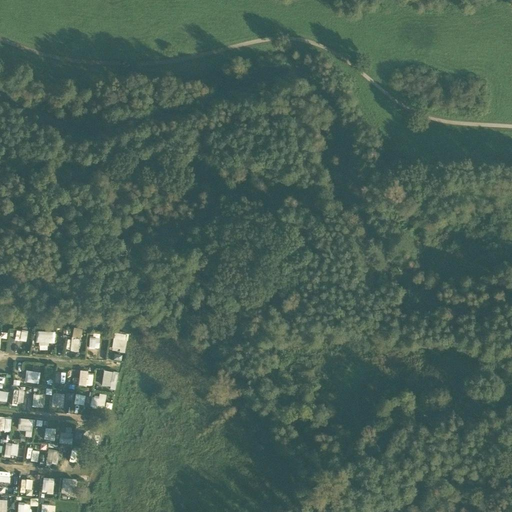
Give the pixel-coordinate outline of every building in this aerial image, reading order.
[(72,327),(70,339),(80,340),(82,329),(72,327)] [(13,341),(26,341),(27,331),(14,330),(13,341)] [(35,344),(54,345),(55,332),(35,331),(35,344)] [(125,353),(127,334),(114,333),(113,348),(119,349),(119,352),(125,353)] [(99,348),(99,338),(88,338),(88,348),(99,348)] [(66,340),(66,351),(78,351),(79,340),(66,340)] [(115,390),(119,374),(104,370),(100,386),(115,390)] [(24,383),(38,383),(39,371),(25,371),(24,383)] [(92,386),(93,372),(80,372),(79,386),(92,386)] [(0,401),(6,402),(8,393),(0,390),(0,401)] [(23,404),(24,391),(12,390),(11,403),(23,404)] [(63,408),(65,394),(52,392),(50,406),(63,408)] [(44,407),(44,394),(32,394),(32,407),(44,407)] [(85,406),(85,395),(74,394),(73,405),(85,406)] [(91,397),(90,407),(104,408),(105,395),(98,394),(98,398),(91,397)] [(9,432),(11,418),(3,417),(2,431),(9,432)] [(30,437),(32,420),(19,418),(18,436),(30,437)] [(71,444),(73,428),(65,427),(65,433),(60,432),(59,443),(71,444)] [(44,428),(43,440),(54,441),(56,429),(44,428)] [(4,443),(4,456),(17,456),(17,444),(4,443)] [(38,461),(39,450),(26,449),(25,460),(38,461)] [(47,464),(58,464),(58,450),(47,450),(47,464)] [(74,461),(77,451),(72,450),(69,459),(74,461)] [(41,493),(53,494),(54,478),(42,477),(41,493)] [(75,495),(77,480),(62,478),(60,493),(75,495)] [(21,479),(19,490),(25,491),(24,495),(30,496),(33,481),(21,479)] [(37,499),(29,499),(29,503),(17,503),(16,511),(29,511),(30,506),(37,507),(37,499)]
